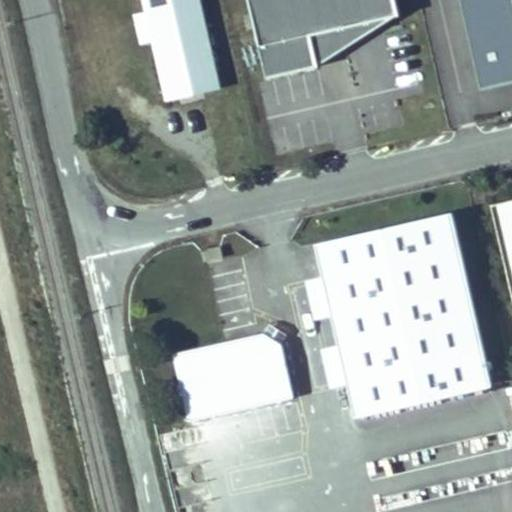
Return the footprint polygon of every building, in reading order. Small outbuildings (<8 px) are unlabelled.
[(143,0),(165,95),(218,83),(199,0),(143,0)] [(395,0),(245,0),(262,80),(315,71),(399,13),(395,0)] [(511,199),(495,203),(511,280),(511,199)] [(490,385),(454,235),(449,212),(313,244),(315,254),(348,394),(353,415),(374,411),(417,401),(474,388),(490,385)] [(220,258),(217,246),(200,250),(203,262),(220,258)] [(286,333),(269,323),(262,332),(279,343),(286,333)] [(292,396),(279,343),(262,332),(261,333),(171,354),(187,420),(286,398),(292,396)]
